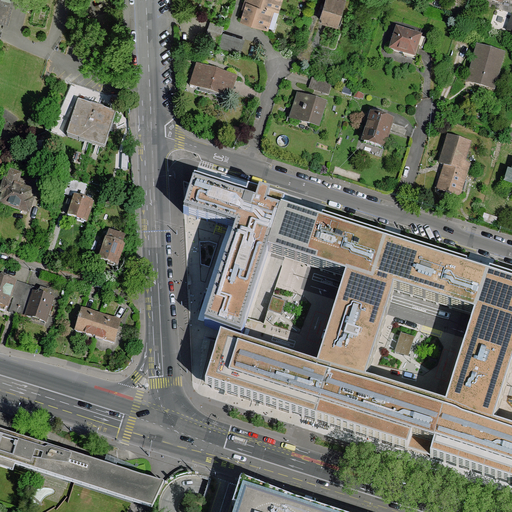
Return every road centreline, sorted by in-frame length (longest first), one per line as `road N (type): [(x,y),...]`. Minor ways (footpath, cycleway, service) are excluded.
road 1 (residential): [(511,252),(152,135)]
road 2 (secondary): [(421,511),(171,429)]
road 3 (secondary): [(152,135),(162,331)]
road 4 (secondary): [(146,0),(152,135)]
road 5 (secondary): [(162,331),(128,385),(69,397)]
